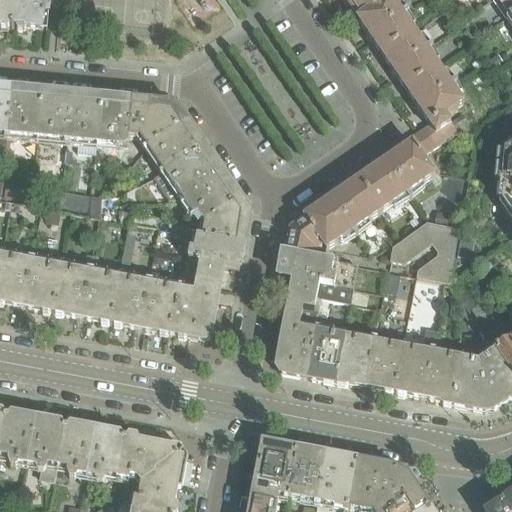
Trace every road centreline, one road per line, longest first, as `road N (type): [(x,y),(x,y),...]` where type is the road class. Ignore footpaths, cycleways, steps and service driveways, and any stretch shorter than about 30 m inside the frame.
road 1 (residential): [(273,201),(195,89),(0,70)]
road 2 (residential): [(273,201),(355,148),(368,126),(286,0)]
road 3 (residential): [(0,363),(234,407)]
road 4 (residential): [(234,407),(462,453)]
road 5 (residential): [(234,407),(273,201)]
